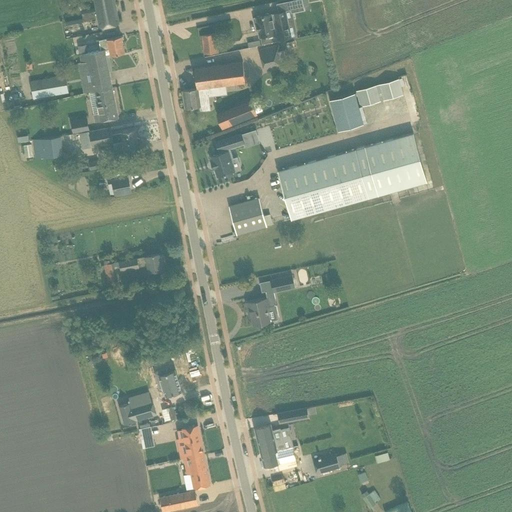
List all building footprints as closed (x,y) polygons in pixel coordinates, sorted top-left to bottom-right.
[(113,0),(94,0),(100,27),(118,23),(113,0)] [(292,0),(288,1),(291,13),(304,10),(303,7),(309,6),(307,0),(292,0)] [(291,38),(285,11),(274,13),(274,14),(271,15),(271,13),(269,14),(266,13),(265,15),(255,17),(256,18),(254,18),(255,24),(257,24),(259,37),(278,33),(279,40),(291,38)] [(201,36),(204,54),(218,52),(216,34),(201,36)] [(121,36),(100,40),(102,51),(105,50),(106,56),(124,53),(121,36)] [(278,45),(258,50),(264,72),(284,66),(278,45)] [(92,81),(94,91),(112,88),(105,50),(102,51),(81,55),(82,63),(80,63),(83,76),(87,75),(89,82),(92,81)] [(197,88),(182,90),(185,108),(195,106),(199,106),(200,111),(210,109),(208,96),(207,88),(225,86),(246,83),(244,71),(243,61),(194,68),(197,88)] [(65,76),(30,82),(33,99),(68,93),(65,76)] [(399,79),(377,85),(382,100),(403,94),(399,79)] [(377,85),(356,91),(360,106),(382,100),(377,85)] [(96,122),(118,118),(112,88),(94,91),(96,105),(89,107),(91,115),(94,115),(96,122)] [(363,124),(355,93),(330,100),(338,131),(363,124)] [(252,100),(218,114),(224,129),(256,116),(258,116),(252,100)] [(83,123),(72,125),(73,133),(84,131),(83,123)] [(140,143),(139,137),(137,136),(135,129),(112,134),(110,127),(101,129),(89,132),(92,148),(113,143),(114,150),(129,147),(139,145),(138,144),(140,143)] [(278,170),(291,219),(426,182),(413,133),(278,170)] [(225,174),(234,171),(227,148),(244,143),(241,134),(215,142),(218,151),(219,151),(220,153),(211,156),(213,161),(211,162),(213,169),(215,168),(217,176),(219,176),(220,177),(222,177),(223,176),(225,175),(225,174)] [(64,154),(62,144),(61,136),(33,140),(35,158),(64,154)] [(22,141),(24,157),(32,156),(30,140),(22,141)] [(98,160),(89,162),(90,169),(99,168),(98,160)] [(111,180),(115,195),(131,192),(128,177),(111,180)] [(264,216),(259,198),(229,206),(237,234),(267,226),(266,225),(264,216)] [(269,214),(264,216),(266,225),(272,224),(269,214)] [(160,253),(120,261),(122,272),(140,268),(140,266),(148,264),(149,272),(163,269),(160,253)] [(104,265),(109,288),(119,286),(114,263),(104,265)] [(292,275),(270,280),(273,291),(295,287),(292,275)] [(256,300),(246,303),(248,312),(250,312),(251,317),(253,325),(270,321),(278,319),(275,305),(270,306),(268,298),(256,300)] [(185,361),(195,359),(193,349),(183,351),(185,361)] [(167,370),(155,373),(160,389),(163,388),(166,397),(181,392),(175,371),(168,373),(167,370)] [(156,414),(152,400),(131,406),(130,403),(119,406),(124,425),(136,421),(136,420),(156,414)] [(307,408),(289,411),(291,421),(308,418),(307,408)] [(255,428),(264,467),(288,461),(288,459),(295,457),(293,446),(285,448),(280,428),(272,430),(270,424),(255,428)] [(138,426),(139,446),(152,446),(151,425),(138,426)] [(182,429),(178,430),(181,445),(185,444),(188,457),(185,458),(187,470),(186,471),(187,474),(183,475),(186,489),(209,485),(197,425),(182,428),(182,429)] [(336,454),(313,460),(317,474),(340,467),(336,454)] [(176,466),(157,470),(162,492),(170,491),(169,485),(179,483),(176,466)] [(163,511),(187,506),(184,492),(160,497),(163,511)] [(375,504),(375,503),(369,494),(363,498),(369,508),(375,504)] [(382,511),(406,511),(409,511),(405,501),(382,511)]
